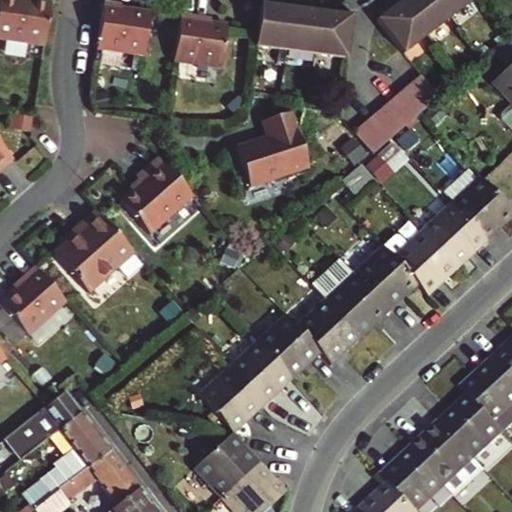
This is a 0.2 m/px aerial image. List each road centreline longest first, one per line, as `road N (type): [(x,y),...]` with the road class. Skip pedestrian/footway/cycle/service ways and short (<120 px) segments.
road 1 (residential): [(511,273),(344,430),(307,511)]
road 2 (residential): [(0,232),(57,180),(72,148),(65,71),(74,0)]
